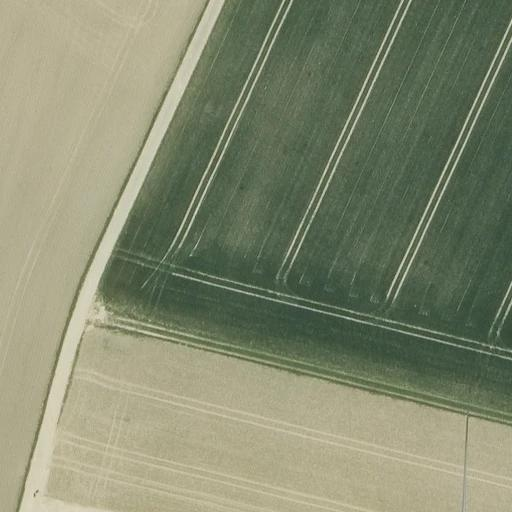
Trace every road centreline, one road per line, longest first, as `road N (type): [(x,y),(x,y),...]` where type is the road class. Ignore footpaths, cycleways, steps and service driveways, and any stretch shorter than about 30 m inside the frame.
road 1 (track): [(28,511),(73,335),(223,0)]
road 2 (track): [(86,306),(511,409)]
